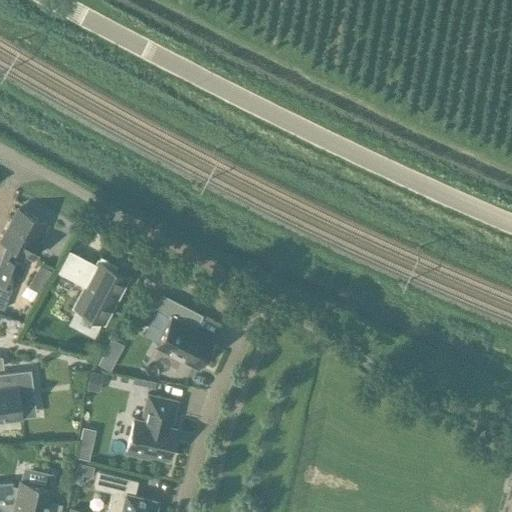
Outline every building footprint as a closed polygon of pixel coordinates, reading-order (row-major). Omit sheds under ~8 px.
[(0,308),(3,310),(11,287),(14,288),(27,253),(33,256),(41,240),(35,236),(43,221),(19,208),(2,239),(6,242),(0,259),(0,308)] [(68,254),(57,275),(84,289),(74,307),(103,322),(128,276),(115,269),(117,265),(101,256),(99,261),(95,268),(68,254)] [(198,312),(162,294),(154,309),(170,317),(156,343),(198,366),(200,363),(204,365),(212,351),(207,349),(213,338),(190,326),(198,312)] [(0,419),(20,417),(18,405),(34,403),(30,369),(0,372),(0,377),(1,386),(0,386),(0,419)] [(101,392),(104,375),(90,372),(86,390),(101,392)] [(177,400),(148,393),(142,419),(134,417),(126,452),(148,457),(149,454),(168,458),(172,439),(168,438),(177,400)] [(80,455),(92,457),(95,427),(84,426),(80,455)] [(153,511),(156,501),(133,496),(137,480),(98,471),(94,486),(112,491),(107,511),(153,511)] [(11,481),(0,482),(0,508),(5,510),(5,506),(13,508),(12,511),(58,511),(60,508),(46,505),(50,487),(19,480),(18,486),(11,484),(11,481)]
